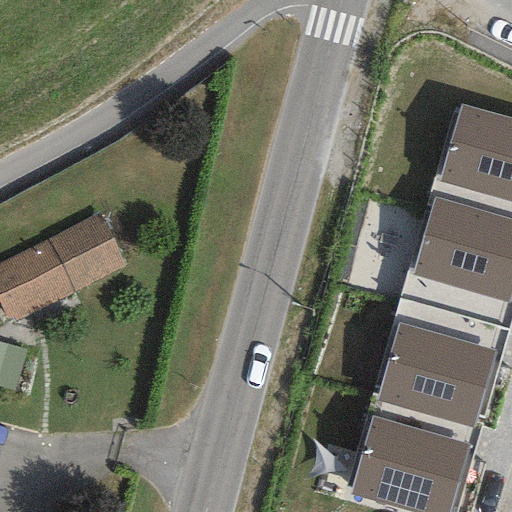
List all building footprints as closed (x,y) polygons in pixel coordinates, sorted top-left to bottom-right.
[(511,124),(457,110),(437,185),(511,204),(511,124)] [(511,290),(511,226),(431,204),(411,279),(508,305),(511,290)] [(98,216),(0,263),(0,311),(7,325),(124,268),(98,216)] [(494,352),(397,326),(376,400),(474,426),(494,352)] [(451,511),(469,449),(371,422),(351,497),(406,511),(451,511)]
